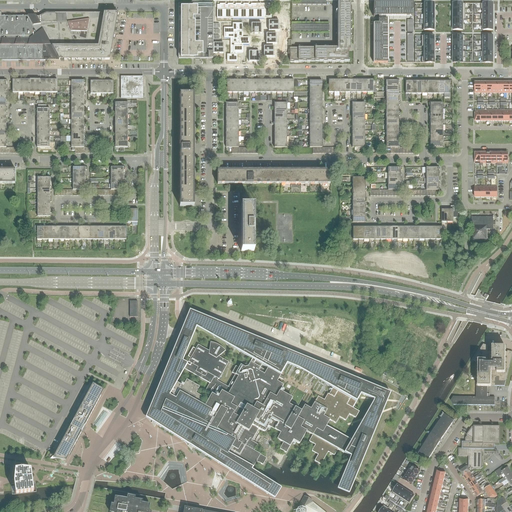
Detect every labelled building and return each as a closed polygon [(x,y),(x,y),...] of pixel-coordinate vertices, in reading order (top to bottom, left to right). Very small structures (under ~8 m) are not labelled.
[(220,5),(217,5),(217,19),(228,19),(233,19),(242,19),(264,19),(264,18),(271,18),(271,8),(271,6),(271,4),(260,4),(260,3),(259,3),(259,4),(256,4),(251,4),(248,4),(240,4),(235,4),(235,5),(232,5),(228,5),(225,5),(225,4),(220,4),(220,5)] [(290,54),(290,61),(290,62),(294,62),(294,61),(294,62),(298,62),(298,61),(298,62),(302,62),(302,61),(302,62),(306,62),(306,61),(307,61),(307,62),(310,62),(310,61),(311,61),(311,62),(315,62),(315,61),(315,62),(319,62),(319,61),(319,62),(323,62),(323,61),(323,62),(327,62),(327,61),(327,62),(331,62),(331,61),(331,62),(335,62),(335,61),(336,61),(336,62),(339,62),(339,61),(340,61),(340,62),(344,62),(344,61),(344,62),(349,62),(349,61),(348,61),(348,51),(350,51),(350,46),(350,44),(351,44),(351,40),(350,40),(351,40),(351,36),(350,36),(351,36),(351,32),(350,32),(351,32),(351,28),(350,28),(351,28),(351,24),(350,24),(350,23),(351,23),(351,20),(350,20),(350,19),(351,19),(351,16),(350,16),(350,15),(351,15),(351,11),(350,11),(351,11),(351,7),(350,7),(350,6),(350,3),(339,3),(339,6),(339,11),(339,50),(290,50),(290,54)] [(213,8),(206,8),(178,8),(178,59),(213,59),(213,57),(213,55),(213,53),(213,48),(213,43),(213,39),(213,37),(213,35),(213,33),(213,31),(213,29),(213,27),(213,25),(213,23),(213,8)] [(0,60),(20,61),(44,61),(45,61),(45,59),(52,59),(55,59),(58,59),(59,61),(60,61),(64,61),(68,61),(71,61),(76,61),(79,61),(83,61),(86,61),(91,61),(94,61),(98,61),(101,61),(109,61),(110,55),(111,51),(113,40),(114,37),(114,33),(115,29),(116,25),(116,22),(117,18),(117,15),(118,13),(116,13),(112,13),(104,13),(46,13),(39,17),(36,17),(36,16),(32,16),(27,16),(28,16),(1,16),(1,13),(0,13),(0,60)] [(224,28),(224,38),(230,38),(230,55),(227,55),(227,62),(236,62),(237,55),(236,55),(236,53),(243,53),(243,46),(242,46),(242,44),(249,44),(249,38),(242,38),(242,36),(243,36),(243,31),(242,31),(242,24),(232,24),(232,28),(224,28)] [(121,99),(143,99),(143,78),(143,77),(121,77),(121,78),(121,99)] [(180,206),(194,206),(192,206),(192,175),(194,175),(194,150),(194,95),(180,95),(180,206)] [(72,148),(72,151),(75,151),(75,148),(78,148),(81,148),(84,148),(85,148),(85,145),(84,145),(84,142),(71,142),(71,148),(72,148)] [(0,183),(15,184),(15,170),(15,171),(0,171),(0,183)] [(330,184),(330,170),(330,172),(272,172),(272,170),(248,170),(218,170),(218,184),(330,184)] [(241,252),(254,252),(254,206),(241,206),(241,207),(241,226),(241,251),(241,252)] [(451,206),(451,208),(451,209),(447,209),(447,222),(453,222),(453,218),(459,218),(459,211),(454,211),(454,206),(451,206)] [(486,230),(493,230),(493,225),(495,225),(495,222),(493,222),(493,218),(494,218),(494,217),(493,217),(471,217),(471,227),(473,227),(473,240),(486,240),(486,230)] [(488,311),(481,324),(480,324),(481,324),(481,325),(482,325),(482,324),(489,313),(495,303),(495,302),(494,302),(494,303),(493,303),(488,311)] [(158,426),(170,433),(170,434),(183,442),(184,442),(186,444),(192,448),(206,456),(207,457),(229,471),(249,483),(272,498),(273,499),(274,499),(275,498),(281,488),(252,470),(253,468),(256,461),(263,465),(266,458),(254,451),(257,445),(253,442),(260,430),(264,433),(268,426),(280,433),(277,440),(283,443),(279,449),(286,453),(293,441),(299,444),(306,432),(312,435),(309,441),(315,445),(312,451),(318,455),(314,461),(321,465),(328,452),(330,453),(329,454),(332,455),(332,454),(334,456),(338,449),(344,453),(350,456),(337,489),(338,489),(349,494),(359,469),(390,393),(241,331),(239,331),(238,330),(234,329),(208,318),(189,310),(187,316),(186,318),(186,320),(181,330),(180,332),(179,335),(176,343),(175,345),(174,347),(152,402),(151,405),(145,418),(146,418),(148,419),(149,420),(152,422),(156,425),(158,426)] [(336,352),(339,343),(342,344),(344,338),(312,326),(306,341),(336,352)] [(411,344),(404,342),(401,352),(398,366),(392,365),(391,370),(404,373),(406,365),(408,366),(413,345),(419,346),(421,340),(415,339),(415,336),(407,334),(406,335),(413,337),(411,344)] [(489,394),(487,394),(487,387),(491,387),(491,383),(495,383),(494,386),(504,386),(511,354),(511,351),(507,351),(506,351),(506,347),(493,347),(483,344),(473,360),(476,362),(476,397),(453,397),(450,401),(453,405),(495,405),(495,397),(489,397),(489,394)] [(54,456),(53,458),(66,461),(81,432),(84,426),(85,426),(104,390),(92,384),(73,420),(70,426),(54,456)] [(103,410),(93,426),(97,429),(108,413),(103,410)] [(430,433),(441,440),(454,420),(443,413),(430,433)] [(473,469),(482,469),(482,467),(481,467),(481,449),(495,450),(495,443),(495,444),(496,444),(496,443),(498,443),(498,444),(498,441),(499,441),(499,430),(499,427),(498,427),(496,427),(484,427),(484,429),(475,429),(475,427),(472,427),(466,435),(467,436),(465,438),(465,442),(462,442),(462,448),(458,448),(458,456),(469,456),(468,465),(470,465),(470,468),(472,468),(472,469),(473,469)] [(441,440),(430,433),(416,454),(427,461),(440,442),(441,440)] [(467,466),(460,471),(463,476),(465,475),(472,470),(472,469),(472,468),(470,468),(470,465),(468,465),(468,466),(467,467),(467,466)] [(408,468),(407,470),(409,471),(416,476),(419,471),(412,466),(410,469),(408,468)] [(495,472),(498,477),(503,474),(505,476),(506,477),(511,473),(508,468),(504,470),(502,467),(498,470),(495,472)] [(14,486),(11,486),(12,489),(12,491),(12,494),(15,494),(34,492),(33,488),(31,470),(23,469),(15,470),(14,482),(14,486)] [(465,475),(463,476),(464,477),(463,477),(464,479),(465,479),(466,480),(473,476),(471,473),(473,472),(472,470),(465,475)] [(405,472),(404,474),(406,475),(414,480),(416,476),(409,471),(407,473),(405,472)] [(435,476),(444,478),(447,479),(448,477),(445,476),(445,473),(437,471),(435,476)] [(507,479),(509,482),(511,480),(511,474),(511,473),(506,477),(505,476),(503,478),(504,481),(507,479)] [(406,475),(403,480),(411,484),(414,480),(406,475)] [(446,484),(446,482),(443,481),(444,478),(435,476),(434,482),(446,484)] [(469,484),(478,478),(479,478),(478,476),(474,478),(473,476),(466,480),(467,482),(468,484),(469,484)] [(479,478),(478,478),(469,484),(469,485),(469,486),(470,487),(471,487),(471,488),(478,484),(477,482),(480,479),(479,478)] [(474,492),(474,493),(481,488),(483,487),(482,485),(480,486),(478,484),(471,488),(473,490),(472,491),(473,492),(474,492)] [(397,485),(392,493),(396,496),(401,487),(397,485)] [(490,498),(495,498),(497,496),(490,485),(487,487),(484,489),(486,492),(490,498)] [(401,487),(396,496),(400,499),(406,490),(401,487)] [(443,495),(444,493),(441,492),(442,489),(433,487),(432,492),(443,495)] [(477,496),(477,497),(483,492),(484,494),(486,492),(484,489),(484,490),(483,490),(481,488),(474,493),(475,494),(475,495),(476,496),(477,496)] [(406,490),(400,499),(405,501),(410,493),(406,490)] [(410,493),(405,501),(409,504),(415,496),(410,493)] [(150,511),(151,511),(150,511),(148,511),(149,510),(149,509),(150,504),(142,503),(142,500),(135,499),(135,497),(127,495),(127,499),(115,497),(113,504),(111,504),(109,511),(150,511)] [(298,509),(299,509),(297,511),(296,511),(324,511),(315,505),(316,505),(312,502),(312,500),(304,496),(297,509),(298,509)] [(441,506),(441,504),(438,503),(439,500),(430,498),(429,503),(441,506)]
